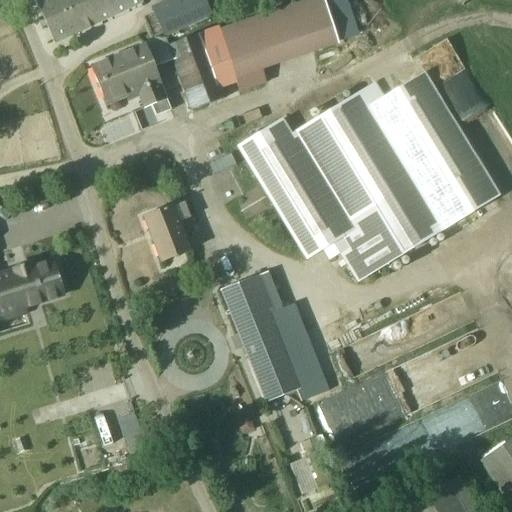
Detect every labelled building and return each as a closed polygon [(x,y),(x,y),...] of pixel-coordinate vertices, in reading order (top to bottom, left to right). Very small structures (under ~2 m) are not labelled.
[(55,43),(96,25),(85,0),(37,0),(36,1),(55,43)] [(85,0),(96,25),(142,4),(140,0),(85,0)] [(166,37),(211,19),(203,0),(171,0),(154,7),(166,37)] [(260,71),(338,45),(323,0),(307,0),(218,29),(239,93),(265,84),(260,71)] [(204,31),(168,46),(192,110),(226,97),(221,86),(225,85),(204,31)] [(143,46),(91,66),(105,103),(137,91),(144,109),(150,106),(155,117),(170,111),(153,68),(172,60),(168,46),(165,40),(156,39),(142,44),(143,46)] [(272,124),(237,146),(306,259),(322,249),(328,259),(339,253),(356,281),(365,276),(457,220),(494,198),(498,195),(433,89),(423,73),(383,98),(374,84),(282,140),(272,124)] [(159,262),(188,250),(171,207),(143,219),(159,262)] [(0,321),(26,314),(24,308),(62,296),(51,262),(31,268),(30,264),(12,269),(13,270),(0,273),(0,321)] [(267,272),(252,279),(275,335),(290,329),(267,272)] [(251,277),(221,289),(267,401),(296,389),(275,335),(252,279),(251,277)] [(452,416),(511,505),(511,419),(492,389),(452,416)] [(405,508),(407,511),(464,511),(447,483),(405,508)]
